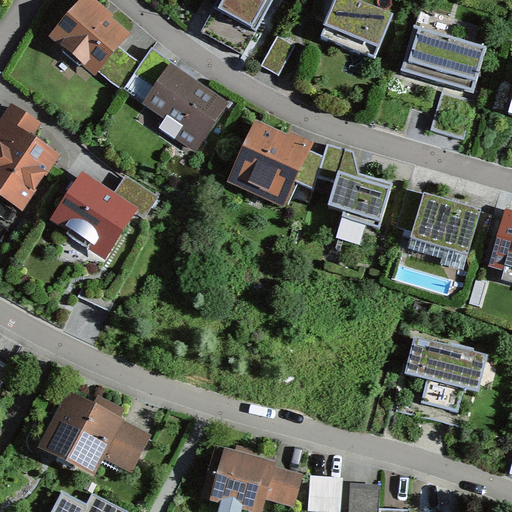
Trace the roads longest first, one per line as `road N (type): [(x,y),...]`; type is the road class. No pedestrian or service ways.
road 1 (residential): [(511,497),(52,353),(0,312)]
road 2 (residential): [(123,0),(212,64),(333,129),(511,174)]
